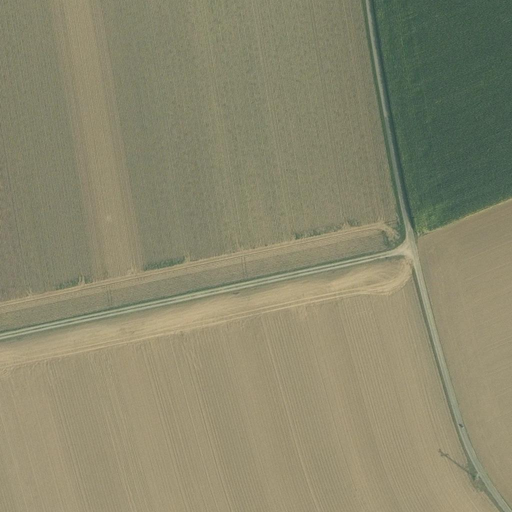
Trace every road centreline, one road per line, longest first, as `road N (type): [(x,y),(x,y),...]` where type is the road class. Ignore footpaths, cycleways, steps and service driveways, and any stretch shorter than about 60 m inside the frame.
road 1 (residential): [(368,0),(410,249),(464,440),(506,511)]
road 2 (track): [(0,338),(410,249)]
